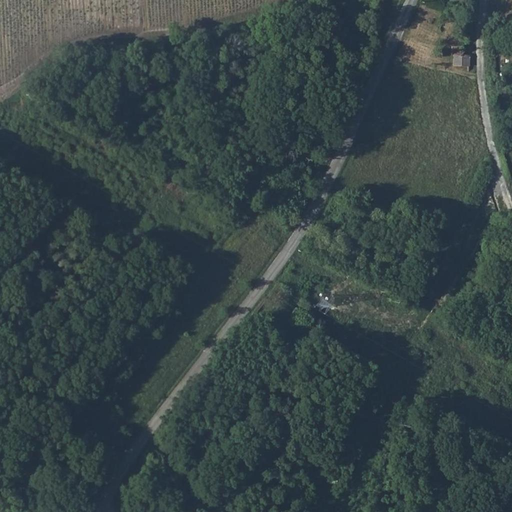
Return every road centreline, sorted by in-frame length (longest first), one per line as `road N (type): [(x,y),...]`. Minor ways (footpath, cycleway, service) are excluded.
road 1 (unclassified): [(99,511),(151,424),(320,203),(410,0)]
road 2 (track): [(484,0),(489,120),(511,206)]
